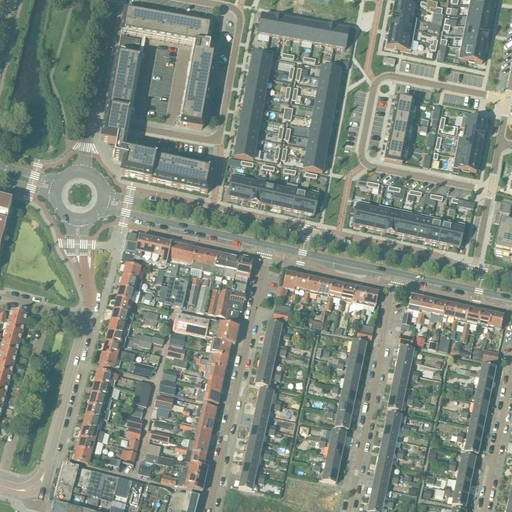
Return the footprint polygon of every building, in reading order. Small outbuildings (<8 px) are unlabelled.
[(489,0),(469,0),(469,7),(492,12),(494,1),(489,0)] [(395,5),(393,16),(416,21),(416,20),(412,19),(412,15),(414,9),(395,5)] [(469,7),(466,17),(490,22),(492,12),(469,7)] [(202,131),(215,58),(208,57),(209,47),(208,47),(211,26),(125,11),(121,35),(194,48),(180,127),(202,131)] [(393,16),(391,27),(414,31),(416,21),(393,16)] [(261,17),(258,36),(269,38),(273,19),(261,17)] [(466,17),(464,28),(488,33),(490,22),(466,17)] [(273,19),(269,38),(280,40),(283,21),(273,19)] [(283,21),(280,40),(290,42),(294,23),(283,21)] [(294,23),(290,42),(301,44),(304,25),(294,23)] [(304,25),(301,44),(312,46),(315,27),(304,25)] [(315,27),(312,46),(322,48),(326,29),(315,27)] [(391,27),(389,38),(412,42),(414,31),(391,27)] [(464,28),(462,39),(486,43),(488,33),(464,28)] [(326,29),(322,48),(333,50),(336,31),(326,29)] [(336,31),(333,50),(344,52),(348,33),(336,31)] [(139,46),(140,42),(120,38),(118,48),(132,50),(133,45),(139,46)] [(389,38),(387,49),(406,53),(410,53),(412,42),(389,38)] [(462,39),(460,49),(484,54),(486,43),(462,39)] [(460,49),(458,60),(468,62),(468,63),(474,65),(474,64),(481,65),(484,54),(460,49)] [(207,195),(212,171),(125,152),(122,151),(126,131),(126,130),(127,126),(128,118),(128,117),(128,116),(138,60),(131,58),(132,53),(118,51),(117,56),(116,64),(113,77),(110,92),(108,106),(106,114),(105,120),(105,122),(104,126),(103,134),(102,142),(116,145),(113,160),(124,163),(121,176),(157,184),(207,195)] [(252,58),(250,68),(269,72),(271,61),(252,58)] [(250,68),(248,78),(267,82),(269,72),(250,68)] [(321,70),(319,81),(338,84),(340,73),(321,70)] [(248,78),(246,88),(265,92),(267,82),(248,78)] [(319,81),(317,91),(336,94),(338,84),(319,81)] [(246,88),(245,98),(263,102),(265,92),(246,88)] [(317,91),(316,101),(334,104),(336,94),(317,91)] [(245,98),(243,108),(262,112),(263,102),(245,98)] [(316,101),(314,111),(333,114),(334,104),(316,101)] [(396,101),(392,121),(409,125),(413,105),(413,104),(396,101)] [(243,108),(241,118),(260,122),(262,112),(243,108)] [(314,111),(312,121),(331,124),(333,114),(314,111)] [(241,118),(239,128),(258,132),(260,122),(241,118)] [(462,119),(460,130),(484,134),(486,124),(479,122),(479,121),(473,120),(472,121),(467,120),(462,119)] [(312,121),(310,131),(329,134),(331,124),(312,121)] [(392,121),(388,141),(405,145),(409,125),(392,121)] [(239,128),(237,138),(256,142),(258,132),(239,128)] [(458,139),(458,140),(482,144),(484,134),(460,130),(463,131),(465,131),(463,140),(458,139)] [(310,131),(308,141),(327,144),(329,134),(310,131)] [(237,138),(236,149),(254,152),(256,142),(237,138)] [(458,140),(456,150),(480,154),(482,144),(458,140)] [(308,141),(307,151),(325,154),(327,144),(308,141)] [(388,141),(384,162),(401,165),(405,145),(388,141)] [(236,149),(234,159),(253,162),(254,152),(236,149)] [(456,150),(454,160),(478,164),(480,154),(456,150)] [(307,151),(305,161),(324,164),(325,154),(307,151)] [(454,160),(452,170),(462,172),(462,173),(468,175),(469,173),(475,175),(476,175),(478,164),(454,160)] [(305,161),(303,171),(322,175),(324,164),(305,161)] [(228,199),(239,201),(244,178),(233,176),(232,180),(228,199)] [(244,178),(239,201),(249,204),(253,185),(243,183),(244,178)] [(253,185),(249,204),(260,206),(264,188),(253,185)] [(264,188),(260,206),(270,209),(275,190),(264,188)] [(275,190),(270,209),(281,211),(285,192),(275,190)] [(285,192),(281,211),(291,213),(296,195),(285,192)] [(296,195),(291,213),(302,216),(307,192),(306,197),(296,195)] [(307,192),(302,216),(313,218),(315,211),(316,211),(317,205),(316,205),(317,199),(318,195),(307,192)] [(0,246),(6,224),(2,223),(3,219),(7,220),(11,204),(0,201),(0,246)] [(352,227),(363,229),(368,206),(357,203),(352,227)] [(368,206),(363,229),(374,231),(379,208),(378,208),(377,213),(368,211),(369,206),(368,206)] [(379,208),(374,231),(384,234),(389,210),(379,208)] [(389,210),(384,234),(395,236),(400,213),(389,210)] [(499,211),(498,217),(496,225),(502,227),(496,254),(497,254),(496,257),(495,257),(511,261),(511,224),(507,224),(509,218),(509,214),(508,213),(499,211)] [(400,213),(395,236),(405,238),(411,215),(400,213)] [(411,215),(405,238),(416,241),(421,217),(411,215)] [(421,217),(416,241),(427,243),(432,220),(421,217)] [(432,220),(427,243),(437,245),(442,222),(432,220)] [(442,222),(437,245),(448,248),(453,224),(442,222)] [(453,224),(448,248),(459,250),(463,231),(464,227),(453,224)] [(123,254),(121,263),(126,265),(133,266),(134,261),(166,268),(171,246),(171,245),(127,236),(126,241),(123,254)] [(166,268),(163,278),(170,279),(167,289),(163,305),(182,310),(183,304),(187,286),(190,272),(194,251),(171,246),(166,268)] [(194,308),(200,280),(206,253),(195,251),(194,251),(190,272),(187,286),(192,286),(187,306),(194,308)] [(209,292),(217,256),(206,253),(200,280),(205,281),(203,288),(201,288),(195,314),(204,316),(209,292)] [(215,318),(228,258),(217,256),(209,292),(212,293),(207,316),(215,318)] [(234,282),(238,260),(228,258),(215,318),(225,320),(233,282),(234,282)] [(233,282),(225,320),(227,321),(229,312),(238,314),(239,313),(242,313),(252,265),(252,263),(238,260),(234,282),(233,282)] [(126,267),(123,278),(138,282),(141,271),(126,267)] [(279,288),(277,299),(281,300),(282,296),(286,297),(287,291),(294,292),(294,290),(297,277),(296,277),(296,276),(291,274),(291,276),(285,274),(282,289),(279,288)] [(309,280),(297,277),(294,290),(294,292),(298,293),(299,292),(305,293),(305,292),(306,293),(309,280)] [(123,278),(120,289),(135,293),(139,294),(142,283),(138,282),(123,278)] [(317,295),(320,282),(319,282),(319,281),(314,279),(314,281),(309,280),(306,293),(305,292),(305,293),(305,295),(303,305),(308,306),(310,296),(316,297),(317,297),(317,295)] [(316,297),(315,306),(319,307),(320,307),(320,303),(326,304),(328,300),(328,298),(329,298),(332,285),(320,282),(317,295),(317,297),(316,297)] [(340,300),(343,287),(342,287),(342,286),(337,284),(337,286),(332,285),(329,298),(328,298),(328,300),(326,304),(325,313),(330,314),(333,301),(339,302),(340,300)] [(343,287),(340,300),(339,302),(339,307),(338,307),(337,313),(342,314),(343,307),(344,303),(344,304),(351,305),(351,303),(352,303),(355,290),(343,287)] [(161,288),(158,304),(163,305),(167,289),(161,288)] [(120,289),(117,300),(132,304),(135,293),(120,289)] [(350,309),(349,315),(353,316),(354,316),(355,310),(361,312),(361,311),(362,311),(363,307),(363,305),(366,292),(365,292),(365,291),(360,290),(360,291),(355,290),(352,303),(351,303),(351,305),(350,309)] [(361,312),(360,317),(365,318),(367,308),(375,310),(378,295),(366,292),(363,305),(363,307),(362,311),(361,311),(361,312)] [(404,312),(401,326),(410,328),(413,314),(418,315),(419,313),(422,300),(421,300),(421,299),(416,298),(415,299),(410,298),(407,312),(405,312),(404,312)] [(117,300),(114,312),(129,315),(132,304),(117,300)] [(418,315),(416,326),(421,327),(423,320),(423,316),(430,318),(430,316),(431,316),(433,303),(422,300),(419,313),(418,315)] [(430,318),(428,325),(433,326),(434,324),(435,319),(441,320),(442,318),(445,305),(444,305),(444,304),(439,303),(439,304),(433,303),(431,316),(430,316),(430,318)] [(442,318),(441,320),(446,321),(447,320),(453,322),(453,321),(454,321),(456,308),(445,305),(442,318)] [(453,322),(453,323),(452,323),(450,333),(455,334),(457,324),(464,325),(465,323),(468,310),(467,310),(467,309),(462,308),(461,309),(456,308),(454,321),(453,321),(453,322)] [(465,323),(464,325),(460,345),(465,346),(469,327),(476,328),(476,326),(477,326),(480,313),(468,310),(465,323)] [(27,316),(11,312),(9,322),(24,326),(27,316)] [(114,312),(111,322),(131,328),(132,323),(127,322),(129,315),(114,312)] [(229,312),(227,321),(236,323),(239,314),(238,314),(229,312)] [(274,312),(272,321),(286,324),(288,315),(274,312)] [(141,313),(139,318),(145,320),(157,323),(158,316),(147,313),(147,315),(141,313)] [(476,328),(474,336),(479,337),(480,329),(487,330),(488,329),(488,328),(491,315),(490,315),(490,314),(485,313),(484,314),(480,313),(477,326),(476,326),(476,328)] [(488,329),(487,330),(492,331),(493,329),(500,331),(503,318),(491,315),(488,328),(488,329)] [(230,346),(234,347),(238,330),(209,323),(176,316),(172,334),(208,341),(230,346)] [(145,320),(144,326),(155,329),(157,323),(145,320)] [(21,335),(24,326),(9,322),(6,331),(21,335)] [(128,339),(131,328),(111,322),(108,333),(126,338),(128,339)] [(268,324),(265,337),(279,340),(281,327),(268,324)] [(3,341),(19,345),(21,335),(6,331),(3,341)] [(108,333),(105,344),(120,348),(120,349),(123,350),(126,338),(108,333)] [(357,333),(356,340),(371,343),(372,336),(357,333)] [(171,335),(169,348),(183,351),(185,338),(172,335),(171,335)] [(134,336),(134,340),(151,345),(153,339),(141,337),(134,336)] [(279,340),(265,337),(263,349),(276,352),(279,340)] [(399,338),(398,345),(411,348),(413,341),(399,338)] [(150,351),(151,345),(134,340),(132,345),(138,347),(138,348),(150,351)] [(1,351),(16,355),(19,345),(3,341),(1,351)] [(208,341),(207,346),(211,347),(209,356),(213,357),(227,360),(230,346),(208,341)] [(350,356),(363,359),(365,346),(352,343),(350,356)] [(105,344),(102,356),(117,360),(133,364),(135,357),(121,353),(121,355),(118,355),(120,349),(120,348),(105,344)] [(260,361),(273,364),(276,352),(263,349),(260,361)] [(397,362),(410,365),(413,352),(400,349),(397,362)] [(0,353),(0,363),(13,367),(16,355),(1,351),(0,353)] [(484,352),(481,363),(496,366),(498,355),(484,352)] [(117,360),(102,356),(99,367),(114,371),(117,360)] [(201,362),(200,366),(205,368),(210,369),(211,369),(225,372),(227,360),(213,357),(209,356),(208,363),(206,363),(201,362)] [(347,368),(360,371),(363,359),(350,356),(347,368)] [(128,362),(146,367),(147,361),(135,358),(135,359),(129,358),(128,362)] [(174,361),(172,368),(186,371),(187,364),(174,361)] [(271,377),(273,364),(260,361),(257,374),(271,377)] [(410,365),(397,362),(395,374),(408,377),(410,365)] [(0,374),(10,377),(13,367),(0,363),(0,374)] [(153,370),(135,365),(133,374),(150,379),(153,370)] [(479,380),(492,383),(495,370),(482,367),(479,380)] [(205,374),(203,380),(208,381),(222,384),(225,372),(211,369),(210,369),(205,368),(204,373),(205,374)] [(345,380),(358,383),(360,371),(347,368),(345,380)] [(97,373),(94,385),(109,389),(109,388),(111,382),(117,384),(118,379),(97,373)] [(10,377),(0,374),(0,384),(8,386),(10,377)] [(268,389),(271,377),(257,374),(255,386),(268,389)] [(395,374),(392,386),(405,389),(408,377),(395,374)] [(342,393),(355,395),(358,383),(345,380),(342,393)] [(476,392),(490,395),(492,383),(479,380),(476,392)] [(208,381),(205,392),(220,395),(222,384),(208,381)] [(174,398),(176,386),(160,383),(157,394),(174,398)] [(135,395),(149,399),(151,390),(149,386),(138,384),(135,395)] [(91,396),(111,401),(114,389),(109,388),(109,389),(94,385),(91,396)] [(405,389),(392,386),(390,399),(403,401),(405,389)] [(198,391),(195,403),(217,407),(220,395),(205,392),(200,391),(198,391)] [(257,404),(270,407),(273,394),(260,391),(257,404)] [(474,404),(487,407),(490,395),(476,392),(474,404)] [(339,405),(353,408),(355,395),(342,393),(339,405)] [(149,399),(135,395),(132,406),(146,410),(149,399)] [(91,396),(88,407),(108,412),(110,405),(111,401),(91,396)] [(400,414),(403,401),(390,399),(387,411),(400,414)] [(267,419),(270,407),(257,404),(254,416),(267,419)] [(471,417),(485,419),(487,407),(474,404),(471,417)] [(337,417),(350,420),(353,408),(339,405),(337,417)] [(88,407),(85,418),(100,422),(107,424),(110,413),(108,412),(88,407)] [(198,407),(195,419),(199,420),(213,423),(216,411),(198,407)] [(131,408),(129,418),(141,420),(143,411),(131,408)] [(158,411),(156,417),(167,420),(169,413),(158,411)] [(388,415),(385,428),(398,431),(402,432),(408,433),(409,428),(404,427),(404,426),(399,425),(401,418),(388,415)] [(267,419),(254,416),(252,428),(265,431),(267,419)] [(347,432),(350,420),(337,417),(334,430),(347,432)] [(469,429),(482,432),(485,419),(471,417),(469,429)] [(97,433),(100,422),(85,418),(82,429),(97,433)] [(129,419),(126,429),(140,432),(143,422),(129,419)] [(185,432),(191,434),(192,430),(211,435),(213,423),(199,420),(198,425),(192,424),(191,427),(187,426),(185,432)] [(155,422),(153,429),(170,433),(171,426),(155,422)] [(262,444),(265,431),(252,428),(249,441),(262,444)] [(398,431),(385,428),(382,440),(396,443),(398,431)] [(82,429),(79,440),(94,444),(95,444),(97,445),(101,446),(104,435),(97,433),(82,429)] [(466,441),(480,444),(482,432),(469,429),(466,441)] [(194,443),(208,446),(211,435),(192,430),(191,434),(190,434),(196,435),(194,443)] [(168,445),(169,437),(150,433),(149,441),(168,445)] [(329,446),(342,449),(345,436),(332,433),(329,446)] [(79,440),(77,451),(92,455),(94,456),(97,445),(95,444),(94,444),(79,440)] [(380,453),(393,455),(393,456),(397,456),(403,458),(404,453),(398,451),(394,450),(396,443),(382,440),(380,453)] [(259,456),(262,444),(249,441),(246,453),(259,456)] [(466,441),(464,454),(477,457),(477,456),(480,444),(466,441)] [(136,454),(138,444),(130,442),(128,451),(136,454)] [(181,449),(180,455),(186,456),(186,453),(206,458),(208,446),(194,443),(189,442),(187,450),(181,449)] [(340,461),(342,449),(329,446),(327,458),(340,461)] [(92,455),(77,451),(74,463),(89,467),(92,455)] [(133,465),(136,455),(122,452),(120,461),(133,465)] [(186,453),(186,456),(184,464),(203,468),(206,458),(186,453)] [(257,468),(259,456),(246,453),(244,465),(257,468)] [(390,468),(393,456),(393,455),(380,453),(377,465),(390,468)] [(203,469),(203,468),(184,464),(158,459),(146,456),(145,464),(172,470),(173,466),(181,468),(179,475),(205,481),(207,469),(203,469)] [(462,457),(459,470),(472,473),(475,460),(462,457)] [(102,458),(101,463),(107,464),(106,466),(118,469),(120,463),(102,458)] [(324,470),(337,473),(340,461),(327,458),(324,470)] [(254,480),(257,468),(244,465),(241,477),(254,480)] [(390,468),(377,465),(375,477),(388,480),(390,468)] [(56,471),(53,485),(58,487),(54,501),(69,505),(78,470),(64,466),(63,466),(62,472),(56,471)] [(139,467),(137,477),(149,479),(151,470),(139,467)] [(78,470),(69,505),(66,511),(80,511),(84,501),(91,473),(78,470)] [(335,486),(337,473),(324,470),(322,483),(335,486)] [(459,470),(456,482),(470,485),(472,473),(459,470)] [(104,477),(91,473),(84,501),(80,511),(95,511),(104,480),(104,477)] [(179,476),(177,488),(202,493),(205,481),(179,475),(179,476)] [(118,480),(104,477),(104,480),(95,511),(109,511),(118,481),(118,480)] [(241,477),(238,490),(251,493),(254,480),(241,477)] [(372,489),(385,492),(388,480),(375,477),(372,489)] [(162,478),(160,485),(175,487),(176,481),(162,478)] [(124,511),(131,484),(118,480),(118,481),(109,511),(124,511)] [(454,494),(467,497),(470,485),(456,482),(454,494)] [(145,487),(131,484),(124,511),(138,511),(145,487)] [(145,487),(138,511),(152,511),(158,490),(145,487)] [(370,502),(383,504),(385,492),(372,489),(370,502)] [(158,490),(152,511),(166,511),(171,496),(165,492),(158,490)] [(171,496),(166,511),(181,511),(185,496),(178,494),(172,496),(171,496)] [(448,498),(448,499),(453,500),(451,507),(464,510),(467,497),(454,494),(450,494),(449,498),(448,498)] [(195,511),(199,499),(185,496),(181,511),(195,511)] [(66,511),(69,505),(54,501),(53,506),(54,507),(52,511),(66,511)] [(381,511),(383,504),(370,502),(367,511),(381,511)]
